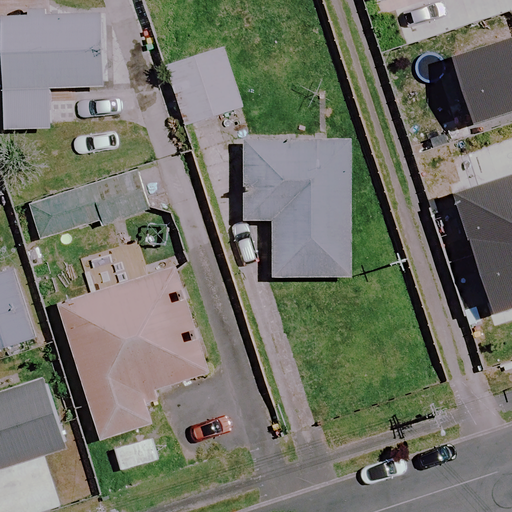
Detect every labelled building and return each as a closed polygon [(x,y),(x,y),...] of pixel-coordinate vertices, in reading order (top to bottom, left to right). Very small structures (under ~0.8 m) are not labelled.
[(511,84),(511,0),(374,0),(408,115),(511,84)] [(105,90),(103,17),(1,20),(2,93),(105,90)] [(217,47),(158,65),(177,128),(236,110),(217,47)] [(346,279),(342,141),(242,143),(245,224),(272,223),(273,281),(346,279)] [(149,211),(137,172),(27,206),(39,244),(149,211)] [(78,260),(89,298),(58,307),(99,443),(151,427),(145,408),(161,392),(206,378),(174,272),(162,234),(78,260)] [(11,269),(0,272),(0,352),(35,341),(11,269)] [(0,473),(66,452),(43,381),(0,394),(0,473)]
